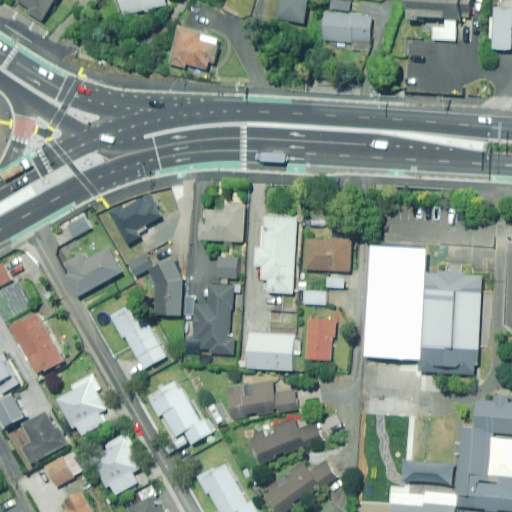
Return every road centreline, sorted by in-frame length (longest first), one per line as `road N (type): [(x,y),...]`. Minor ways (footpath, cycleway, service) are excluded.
road 1 (trunk): [(511,165),(244,145),(138,159)]
road 2 (residential): [(32,213),(83,328),(193,511)]
road 3 (trunk): [(195,114),(511,129)]
road 4 (secondary): [(0,50),(91,101),(195,114)]
